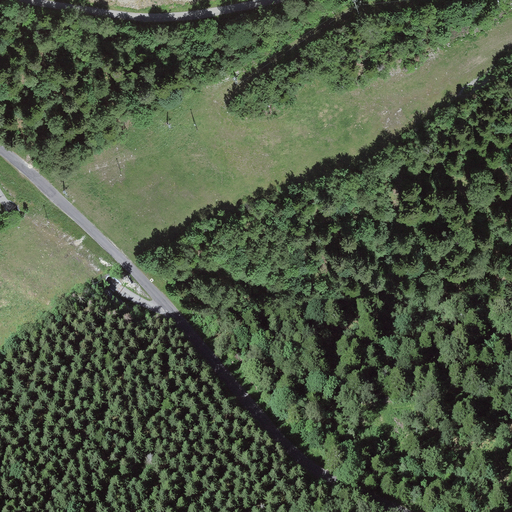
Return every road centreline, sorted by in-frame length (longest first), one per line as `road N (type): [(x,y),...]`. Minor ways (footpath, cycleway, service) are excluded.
road 1 (unclassified): [(400,511),(289,447),(170,314)]
road 2 (track): [(22,0),(170,18),(277,0)]
road 3 (unclassified): [(170,314),(0,149)]
road 4 (unclassified): [(170,314),(136,303),(0,198)]
